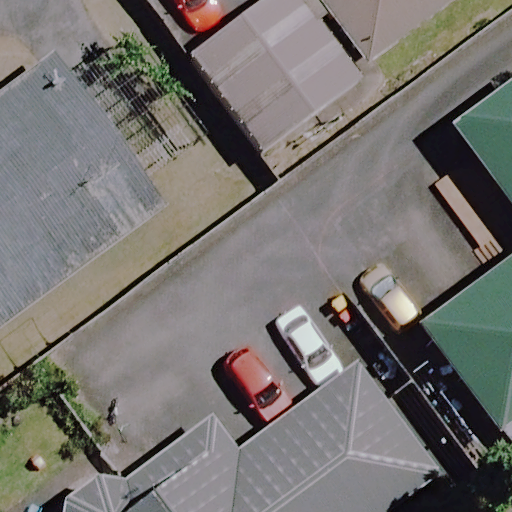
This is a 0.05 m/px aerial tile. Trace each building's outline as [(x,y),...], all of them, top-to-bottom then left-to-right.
[(355,95),(288,0),(279,0),(186,66),(255,165),(355,95)] [(309,0),(368,74),(462,0),(309,0)] [(0,347),(167,237),(53,65),(0,100),(0,347)] [(511,98),(453,141),(511,222),(511,270),(418,338),(491,438),(511,422),(511,98)] [(400,511),(432,490),(346,372),(153,511),(400,511)]
